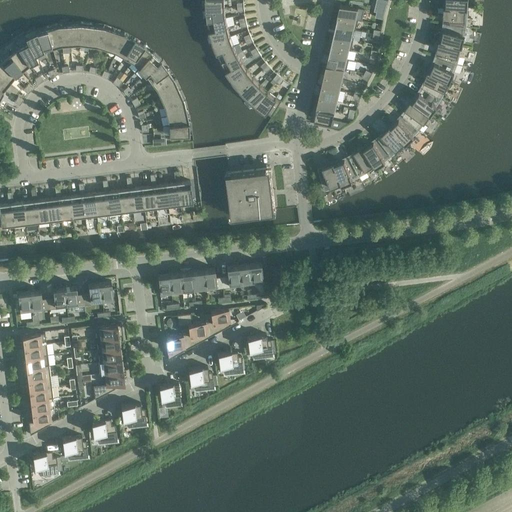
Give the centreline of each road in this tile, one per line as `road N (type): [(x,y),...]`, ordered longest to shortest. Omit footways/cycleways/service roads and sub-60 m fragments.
road 1 (residential): [(26,178),(23,116),(51,85),(71,80),(90,81),(122,102),(139,165)]
road 2 (residential): [(296,147),(342,136),(395,91),(421,33),(424,0)]
road 3 (tertiary): [(308,241),(511,211)]
road 4 (tertiary): [(135,262),(308,241)]
road 5 (residential): [(10,453),(149,378)]
road 6 (tertiary): [(386,511),(511,443)]
road 7 (residential): [(149,378),(270,311)]
road 8 (tertiary): [(0,280),(135,262)]
